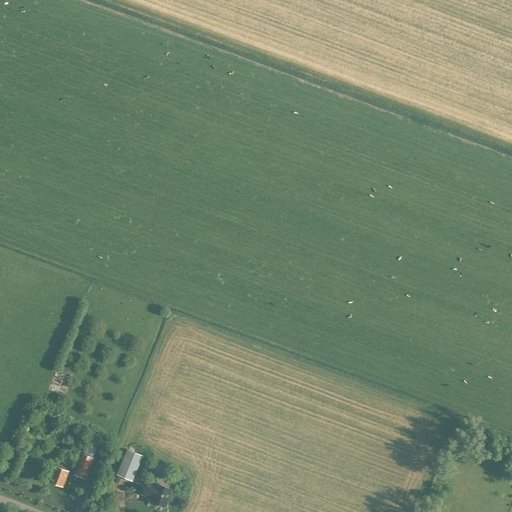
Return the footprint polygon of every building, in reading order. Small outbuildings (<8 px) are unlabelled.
[(65,377),(66,369),(54,367),(53,376),(65,377)] [(92,458),(92,457),(96,447),(87,444),(82,454),(80,453),(72,474),(84,479),(92,458)] [(127,448),(116,473),(132,480),(142,454),(127,448)] [(69,470),(55,465),(49,480),(63,485),(69,470)] [(140,492),(152,497),(151,500),(157,502),(157,504),(161,506),(163,505),(165,506),(172,488),(158,483),(157,485),(145,480),(140,492)]
